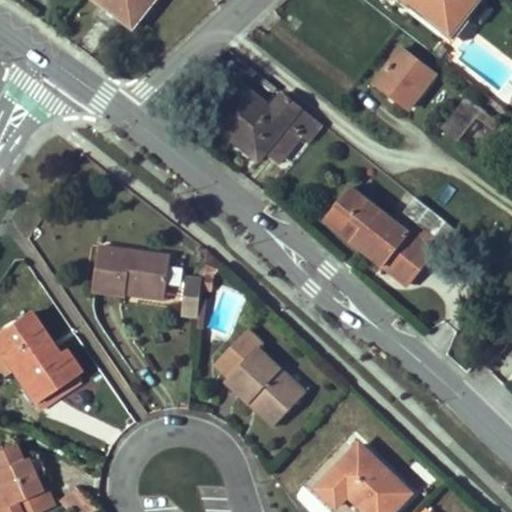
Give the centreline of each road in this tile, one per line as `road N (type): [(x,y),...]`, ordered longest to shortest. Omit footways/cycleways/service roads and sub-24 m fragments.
road 1 (tertiary): [(511,453),(132,120)]
road 2 (unclassified): [(511,221),(243,11)]
road 3 (residential): [(123,511),(116,455),(145,425),(184,419),(229,443),(252,511)]
road 4 (tertiary): [(132,120),(0,24)]
road 5 (residential): [(243,11),(132,120)]
